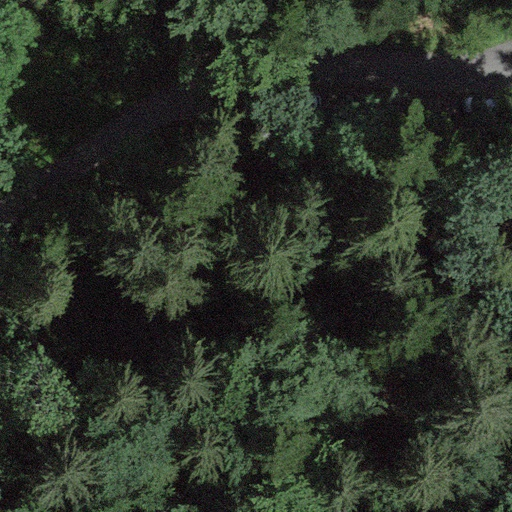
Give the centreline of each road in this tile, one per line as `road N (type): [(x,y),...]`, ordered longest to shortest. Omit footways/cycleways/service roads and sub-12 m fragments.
road 1 (unclassified): [(0,194),(148,105),(217,76),(511,69)]
road 2 (track): [(0,424),(154,415),(273,511)]
